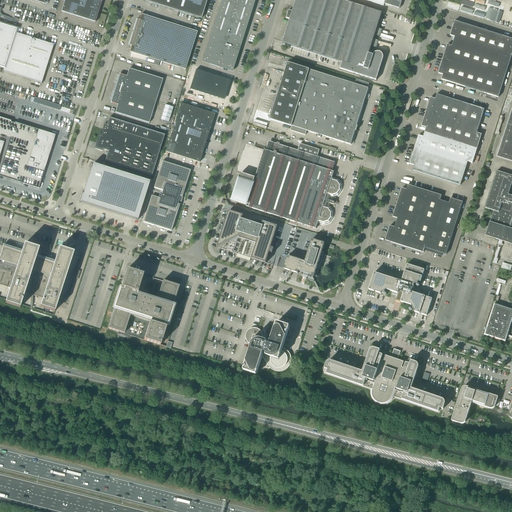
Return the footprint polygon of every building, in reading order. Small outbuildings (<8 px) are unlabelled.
[(102,1),(97,0),(64,0),(64,1),(61,12),(68,14),(77,17),(81,18),(88,20),(95,22),(95,23),(99,12),(102,1)] [(145,0),(145,1),(201,19),(207,0),(145,0)] [(207,46),(205,51),(236,60),(237,56),(252,10),(255,2),(254,2),(254,0),(221,0),(222,0),(208,46),(207,46)] [(283,43),(319,55),(336,0),(296,0),(293,11),(289,10),(286,18),(290,19),(283,43)] [(340,0),(336,0),(319,55),(342,62),(340,69),(376,81),(383,60),(383,59),(383,58),(383,57),(383,56),(383,55),(382,55),(382,54),(381,53),(380,53),(379,52),(378,52),(377,52),(376,53),(375,53),(375,54),(374,54),(374,55),(373,55),(373,56),(369,54),(371,47),(376,48),(378,41),(374,39),(375,35),(380,37),(382,30),(377,28),(382,13),(340,0)] [(363,0),(384,6),(384,4),(399,9),(402,0),(363,0)] [(197,32),(144,15),(141,15),(141,14),(139,20),(137,19),(133,32),(134,32),(133,34),(129,46),(131,46),(129,52),(130,52),(185,70),(197,32)] [(443,75),(441,80),(498,98),(511,54),(511,39),(455,21),(450,36),(455,37),(452,46),(447,45),(443,57),(438,74),(443,75)] [(0,66),(4,68),(3,72),(41,84),(53,45),(15,33),(17,29),(0,23),(0,66)] [(236,60),(205,51),(204,54),(205,54),(203,61),(210,64),(210,65),(217,67),(217,66),(232,71),(234,63),(235,63),(236,60)] [(358,126),(357,126),(368,89),(310,70),(288,63),(270,120),(292,127),(290,131),(305,135),(307,131),(318,135),(318,137),(320,138),(321,136),(351,145),(355,131),(356,131),(358,126)] [(113,86),(112,88),(156,101),(163,80),(129,69),(126,77),(120,74),(116,87),(113,86)] [(190,89),(224,100),(224,98),(224,97),(224,96),(223,96),(223,95),(224,93),(226,94),(229,82),(229,81),(228,80),(196,70),(190,89)] [(156,101),(112,88),(112,90),(115,90),(111,103),(117,105),(115,113),(149,123),(156,101)] [(15,96),(47,105),(48,100),(18,92),(18,93),(16,93),(15,96)] [(437,95),(435,99),(430,98),(421,127),(426,128),(423,137),(418,136),(409,164),(414,166),(413,171),(460,186),(468,162),(472,164),(482,135),(477,133),(484,110),(465,104),(437,95)] [(181,104),(177,114),(211,124),(213,120),(215,114),(214,114),(181,104)] [(168,123),(173,108),(165,105),(161,120),(168,123)] [(497,157),(511,162),(511,109),(511,112),(497,157)] [(174,123),(209,134),(210,129),(211,124),(177,114),(174,123)] [(0,117),(0,168),(1,169),(0,170),(0,176),(39,189),(55,135),(15,122),(14,123),(11,122),(11,121),(0,117)] [(108,152),(106,159),(105,162),(151,176),(164,135),(109,118),(107,125),(104,124),(102,130),(101,129),(95,149),(102,151),(103,150),(108,152)] [(174,123),(171,133),(205,143),(207,139),(209,134),(174,123)] [(171,133),(168,142),(203,153),(204,148),(205,143),(171,133)] [(203,153),(168,142),(165,152),(199,163),(201,158),(203,153)] [(236,203),(246,206),(246,207),(296,223),(315,158),(317,158),(317,157),(319,150),(300,144),(298,151),(297,152),(270,143),(267,151),(264,150),(255,178),(241,173),(236,188),(235,192),(232,201),(236,203)] [(315,158),(296,223),(316,229),(318,223),(319,223),(318,224),(323,225),(324,225),(325,225),(329,224),(329,223),(330,222),(330,223),(333,219),(332,219),(333,218),(333,217),(333,213),(333,212),(332,212),(333,211),(330,208),(329,207),(330,204),(333,204),(333,205),(334,204),(335,203),(334,203),(334,202),(334,200),(333,198),(338,196),(337,196),(338,195),(339,195),(342,192),(341,191),(341,190),(342,190),(342,185),(341,185),(341,184),(342,184),(339,180),(338,181),(338,180),(337,180),(338,179),(332,177),(334,172),(331,171),(334,163),(315,158)] [(178,196),(182,197),(190,171),(162,162),(154,188),(162,191),(160,199),(151,196),(143,222),(171,231),(179,205),(176,204),(178,196)] [(93,164),(84,193),(83,192),(79,203),(138,221),(150,182),(93,164)] [(493,211),(486,231),(485,236),(511,245),(511,196),(509,195),(511,184),(511,176),(497,171),(485,209),(493,211)] [(385,241),(416,250),(423,253),(425,248),(446,255),(463,202),(450,199),(449,203),(440,200),(442,196),(408,185),(406,190),(402,188),(398,200),(398,202),(393,217),(397,219),(394,228),(390,226),(385,241)] [(221,226),(219,231),(220,231),(222,232),(222,234),(217,248),(218,248),(238,237),(245,240),(245,241),(247,242),(248,241),(256,243),(252,259),(266,263),(270,253),(272,253),(272,254),(274,248),(271,248),(278,227),(263,222),(262,227),(242,221),(244,216),(229,211),(224,227),(221,226),(222,226),(221,226)] [(325,243),(320,242),(319,242),(318,242),(318,241),(312,239),(305,262),(304,262),(304,261),(303,261),(302,261),(288,256),(286,262),(286,263),(284,269),(298,274),(299,272),(304,273),(304,274),(305,275),(306,275),(307,274),(312,276),(314,279),(314,276),(316,277),(318,271),(319,269),(324,253),(322,252),(325,243)] [(25,293),(32,271),(36,257),(37,255),(38,251),(39,249),(24,244),(24,246),(22,250),(22,251),(3,245),(3,246),(2,247),(1,253),(0,254),(0,260),(17,266),(10,288),(10,289),(5,304),(20,308),(25,293)] [(36,257),(32,271),(50,276),(43,297),(44,297),(43,298),(43,299),(40,307),(54,312),(55,312),(58,301),(67,274),(67,272),(73,255),(74,253),(69,251),(59,248),(55,259),(55,261),(51,260),(50,260),(50,259),(49,259),(37,255),(36,257)] [(511,265),(503,262),(501,268),(511,270),(511,266),(511,265)] [(415,312),(416,313),(427,316),(428,312),(432,299),(416,294),(411,292),(413,288),(414,286),(414,285),(416,284),(417,285),(417,286),(417,287),(418,287),(419,287),(419,286),(420,286),(420,285),(419,285),(419,284),(418,284),(418,283),(420,282),(424,270),(416,267),(407,264),(403,278),(402,280),(402,282),(400,281),(398,280),(374,273),(369,290),(374,292),(375,292),(381,294),(381,293),(383,292),(384,293),(383,294),(384,294),(384,295),(385,295),(386,295),(387,295),(387,294),(387,293),(386,293),(386,292),(385,292),(387,290),(398,294),(396,298),(401,300),(401,302),(411,306),(413,308),(412,308),(411,308),(410,308),(410,309),(409,309),(409,310),(410,311),(411,311),(412,311),(412,310),(413,310),(413,309),(415,312),(414,312),(415,312)] [(144,340),(160,345),(179,286),(163,281),(157,299),(146,296),(146,295),(146,294),(145,294),(144,294),(143,294),(143,295),(137,293),(143,275),(127,270),(108,329),(124,334),(130,315),(149,321),(144,340)] [(511,336),(507,335),(511,320),(511,309),(494,304),(491,312),(484,335),(505,342),(507,337),(511,338),(511,336)] [(282,350),(290,327),(290,326),(289,326),(277,322),(270,344),(267,343),(267,341),(261,339),(261,338),(261,337),(261,336),(261,335),(261,334),(260,333),(260,332),(259,332),(259,331),(258,331),(257,330),(256,330),(255,330),(254,330),(253,330),(252,330),(251,330),(251,331),(250,331),(250,332),(249,332),(249,333),(248,334),(248,335),(247,336),(247,337),(247,338),(248,339),(248,340),(249,341),(250,342),(251,343),(252,343),(252,345),(244,369),(244,370),(244,371),(256,375),(257,375),(257,374),(263,355),(270,366),(271,367),(272,368),(273,368),(274,369),(275,369),(275,370),(276,370),(277,370),(278,370),(279,370),(280,370),(281,370),(282,370),(283,370),(284,369),(285,368),(286,368),(287,367),(287,366),(288,366),(288,365),(289,365),(289,364),(289,363),(289,362),(290,361),(290,360),(290,359),(290,358),(289,357),(289,356),(288,355),(288,354),(287,353),(286,352),(285,351),(284,350),(283,350),(282,350)] [(392,397),(392,396),(438,412),(440,408),(443,409),(445,404),(445,403),(445,402),(445,401),(444,401),(444,400),(443,400),(443,399),(442,399),(411,388),(418,368),(419,367),(419,366),(419,365),(418,365),(418,364),(417,363),(416,362),(411,361),(410,364),(406,363),(405,363),(404,368),(402,368),(404,362),(396,359),(397,359),(397,358),(397,357),(397,356),(396,355),(395,355),(394,355),(393,355),(393,356),(392,357),(392,358),(391,358),(385,356),(383,361),(381,360),(383,355),(382,355),(379,353),(380,350),(375,348),(374,348),(373,348),(372,348),(371,349),(370,350),(370,351),(363,372),(332,361),(331,361),(330,361),(329,361),(328,361),(328,362),(327,362),(327,363),(326,364),(325,369),(328,370),(327,373),(327,374),(373,390),(372,391),(372,392),(372,393),(372,394),(372,395),(372,396),(373,397),(373,398),(374,399),(375,400),(375,401),(376,401),(377,402),(378,403),(379,403),(380,403),(381,403),(382,404),(383,404),(384,404),(384,403),(385,403),(386,403),(387,403),(388,402),(389,402),(389,401),(390,400),(391,400),(391,399),(392,398),(392,397)] [(422,380),(427,382),(430,374),(424,372),(422,380)] [(498,397),(480,391),(473,389),(467,387),(466,387),(465,387),(464,387),(463,387),(463,388),(462,388),(462,389),(461,390),(451,420),(451,421),(452,421),(460,424),(461,424),(462,424),(463,424),(464,424),(464,423),(465,423),(465,422),(466,421),(472,403),(490,409),(491,409),(492,409),(493,409),(493,408),(494,408),(494,407),(495,407),(495,406),(498,397)]
